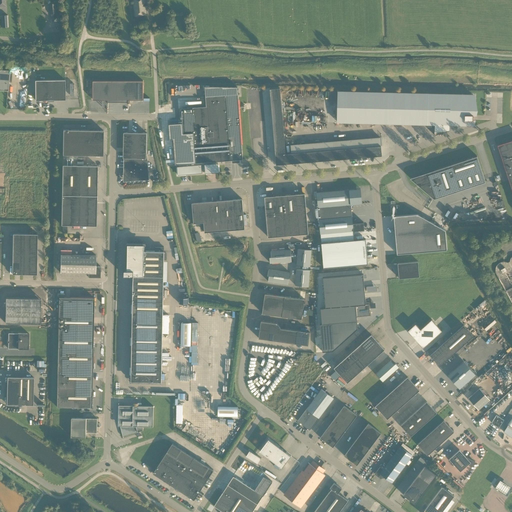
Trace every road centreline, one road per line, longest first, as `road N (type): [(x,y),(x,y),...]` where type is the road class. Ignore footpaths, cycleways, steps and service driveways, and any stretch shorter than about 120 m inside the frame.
road 1 (unclassified): [(511,459),(487,443),(390,332),(374,172)]
road 2 (unclassified): [(264,410),(245,395),(240,375),(258,259),(251,182)]
road 3 (tertiary): [(107,463),(110,286)]
road 4 (unclassified): [(400,511),(264,410)]
road 5 (tertiary): [(374,172),(511,127)]
road 6 (tertiary): [(112,194),(251,182)]
road 7 (tertiary): [(251,182),(374,172)]
road 8 (unclassified): [(198,511),(264,410)]
